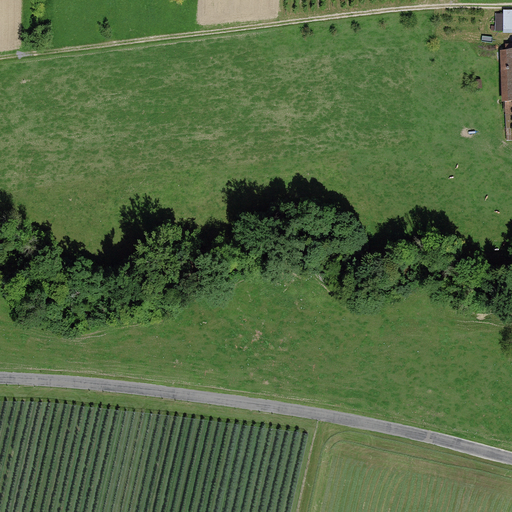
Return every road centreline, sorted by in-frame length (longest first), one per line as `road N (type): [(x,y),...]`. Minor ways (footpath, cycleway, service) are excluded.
road 1 (unclassified): [(0,378),(245,404),(511,458)]
road 2 (track): [(62,46),(441,5),(511,5)]
